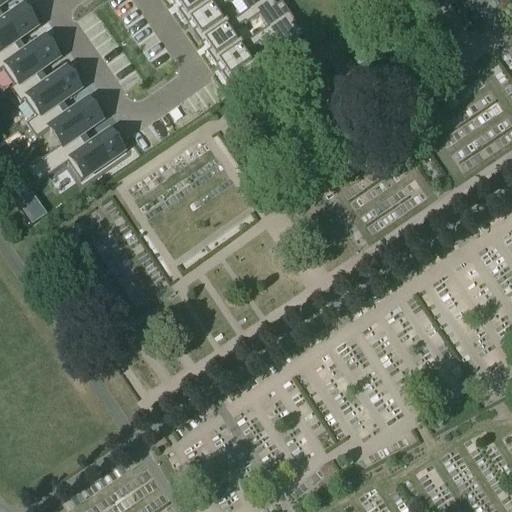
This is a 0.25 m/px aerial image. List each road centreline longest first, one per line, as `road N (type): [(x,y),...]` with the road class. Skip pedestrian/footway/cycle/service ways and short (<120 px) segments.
road 1 (residential): [(145,0),(196,75),(129,120)]
road 2 (residential): [(129,120),(52,12)]
